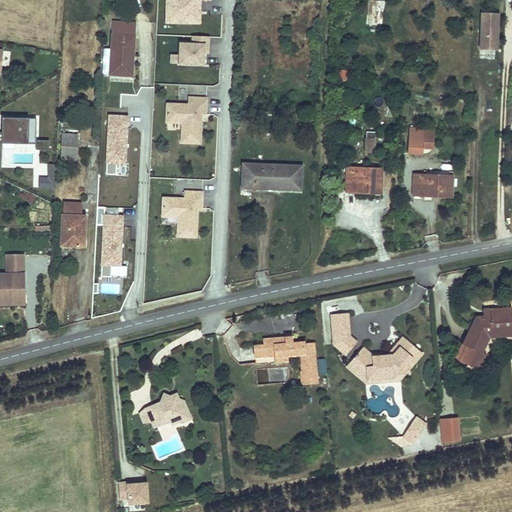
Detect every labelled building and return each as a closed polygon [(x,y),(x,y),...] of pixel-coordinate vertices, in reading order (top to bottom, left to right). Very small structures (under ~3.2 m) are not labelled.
[(201,23),(201,0),(211,0),(165,0),(165,24),(201,23)] [(221,14),(209,14),(209,35),(221,35),(221,14)] [(498,52),(499,16),(482,15),(480,51),(498,52)] [(134,75),(137,24),(115,22),(112,74),(134,75)] [(179,43),(179,55),(170,55),(170,64),(179,64),(179,66),(204,67),(205,53),(209,53),(209,37),(192,37),(192,43),(179,43)] [(336,69),(336,80),(347,80),(347,69),(336,69)] [(208,97),(188,97),(188,103),(167,103),(167,122),(183,122),(183,142),(201,142),(201,120),(196,120),(196,113),(201,113),(208,113),(208,97)] [(36,144),(36,141),(36,118),(3,117),(2,134),(0,133),(0,158),(2,159),(2,143),(36,144)] [(111,119),(108,177),(118,178),(118,166),(127,167),(129,120),(111,119)] [(424,156),(425,130),(411,129),(409,155),(424,156)] [(364,131),(364,151),(374,151),(375,131),(364,131)] [(77,163),(79,136),(62,135),(60,163),(77,163)] [(49,140),(36,141),(36,151),(49,150),(49,140)] [(243,162),(242,189),(303,192),(305,165),(243,162)] [(381,165),(348,164),(346,187),(381,189),(381,165)] [(56,165),(49,165),(48,178),(40,178),(40,187),(56,188),(56,165)] [(453,179),(415,177),(414,196),(452,199),(453,179)] [(203,192),(184,190),(183,198),(165,197),(163,215),(179,216),(178,234),(196,235),(197,214),(192,214),(192,207),(197,207),(202,208),(203,192)] [(31,203),(35,196),(25,191),(21,198),(31,203)] [(64,203),(63,217),(80,217),(81,204),(64,203)] [(111,275),(112,265),(120,265),(123,216),(105,215),(105,207),(97,206),(96,224),(103,225),(101,276),(111,277),(111,275)] [(80,217),(63,217),(62,246),(87,247),(87,232),(84,232),(85,218),(80,217)] [(27,298),(26,258),(9,259),(9,276),(0,275),(0,304),(15,304),(15,299),(27,298)] [(112,265),(111,275),(126,275),(127,266),(120,265),(112,265)] [(464,341),(456,353),(473,367),(483,352),(481,351),(490,338),(490,331),(511,329),(511,307),(492,309),(493,316),(484,316),(476,317),(460,338),(464,341)] [(331,317),(334,345),(340,351),(350,339),(344,334),(349,329),(347,316),(331,317)] [(511,329),(490,331),(490,338),(511,336),(511,329)] [(282,336),(262,337),(262,342),(252,343),(252,352),(257,352),(257,345),(272,345),(272,355),(272,360),(284,359),(284,355),(299,354),(299,371),(297,372),(297,380),(300,383),(314,383),(313,346),(303,346),(302,342),(290,343),(290,336),(282,336)] [(350,339),(340,351),(346,355),(356,344),(350,339)] [(362,349),(348,365),(355,371),(361,371),(366,377),(366,380),(391,377),(390,374),(406,373),(405,365),(416,352),(400,339),(391,349),(392,355),(381,356),(371,356),(362,349)] [(257,352),(252,352),(253,356),(272,355),(272,345),(257,345),(257,352)] [(371,356),(381,356),(380,352),(371,353),(365,347),(362,349),(371,356)] [(348,365),(346,368),(365,385),(399,382),(405,375),(409,374),(409,370),(421,357),(416,352),(405,365),(406,373),(390,374),(391,377),(366,380),(366,377),(361,371),(355,371),(348,365)] [(167,394),(171,400),(178,396),(176,391),(167,394)] [(160,403),(147,408),(149,412),(152,419),(153,421),(167,415),(165,394),(163,393),(160,403)] [(180,418),(193,413),(186,398),(178,396),(171,400),(167,394),(165,394),(167,415),(170,419),(179,416),(180,418)] [(152,419),(149,412),(142,415),(145,422),(152,419)] [(462,442),(459,418),(441,419),(444,444),(462,442)] [(417,419),(414,422),(423,429),(425,426),(417,419)] [(414,422),(402,437),(411,444),(423,429),(414,422)] [(119,499),(128,499),(127,484),(127,482),(118,482),(119,499)] [(148,483),(127,484),(128,499),(128,506),(149,504),(148,483)]
